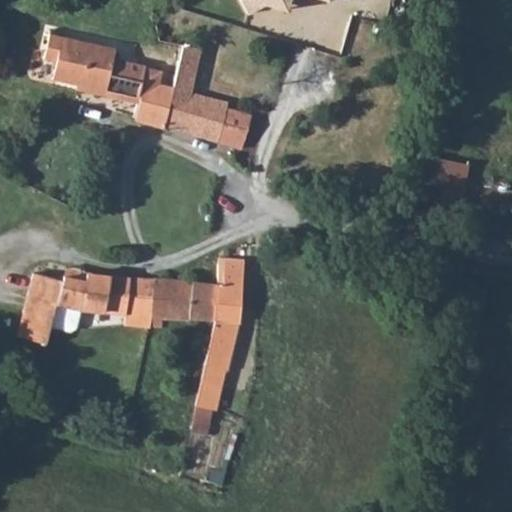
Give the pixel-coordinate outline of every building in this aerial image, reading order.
[(239,0),(247,14),(266,4),(286,11),(289,0),(321,0),(329,3),(330,0),(239,0)] [(135,119),(164,127),(173,89),(158,86),(161,72),(144,68),(144,67),(112,59),(114,49),(49,35),(43,59),(55,62),(51,80),(95,90),(94,94),(136,104),(133,118),(135,119)] [(164,127),(241,150),(250,116),(226,110),(227,103),(189,93),(199,49),(182,46),(179,61),(164,127)] [(228,86),(242,91),(251,60),(243,57),(244,54),(238,52),(228,86)] [(466,199),(471,159),(421,153),(417,194),(466,199)] [(194,284),(217,285),(222,285),(224,260),(218,259),(217,264),(195,264),(194,284)] [(224,370),(227,371),(240,323),(244,261),(232,260),(224,260),(222,285),(217,285),(214,320),(213,324),(204,365),(197,393),(194,406),(214,411),(224,370)] [(84,308),(125,313),(124,323),(150,326),(150,319),(154,280),(112,276),(87,274),(86,281),(64,277),(63,282),(34,278),(25,342),(54,346),(56,328),(76,331),(81,327),(84,308)] [(150,326),(161,326),(162,317),(214,320),(217,285),(194,284),(154,280),(150,319),(150,326)]
